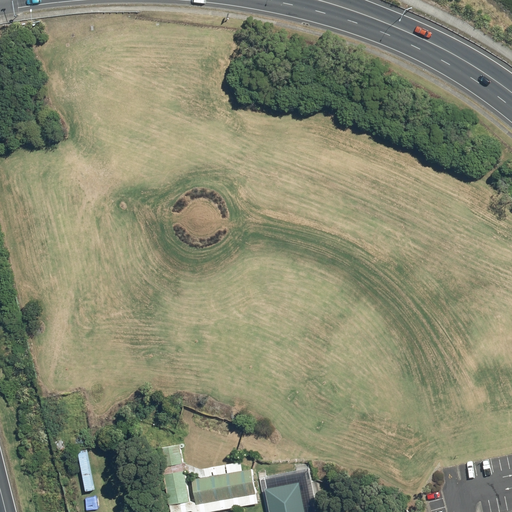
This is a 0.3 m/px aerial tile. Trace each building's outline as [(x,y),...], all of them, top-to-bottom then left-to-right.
[(195,415),(190,429),(228,442),(233,428),(195,415)] [(160,446),(163,466),(184,463),(181,443),(160,446)] [(193,479),(197,504),(258,493),(253,468),(193,479)] [(165,474),(170,504),(191,501),(186,471),(165,474)] [(308,511),(302,480),(267,487),(271,511),(308,511)]
